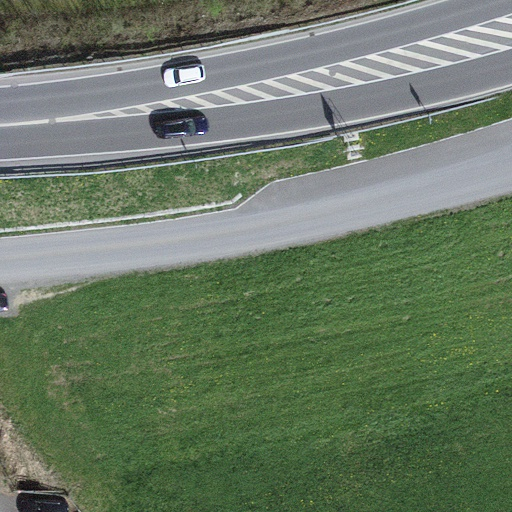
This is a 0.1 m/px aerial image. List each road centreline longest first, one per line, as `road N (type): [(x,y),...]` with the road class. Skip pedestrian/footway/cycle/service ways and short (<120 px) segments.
road 1 (unclassified): [(0,263),(235,234),(511,170)]
road 2 (primary): [(0,125),(386,70),(511,37)]
